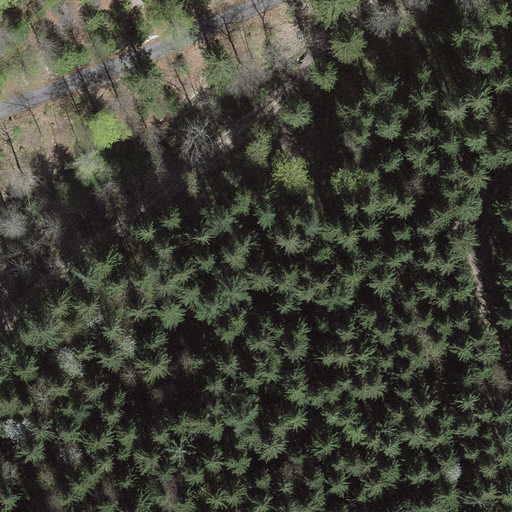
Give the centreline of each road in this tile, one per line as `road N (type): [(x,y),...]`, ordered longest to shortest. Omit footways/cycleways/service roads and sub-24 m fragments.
road 1 (track): [(0,332),(100,239),(261,111),(376,0)]
road 2 (unclassified): [(0,98),(241,0)]
road 3 (track): [(511,173),(485,216),(482,253),(511,398)]
